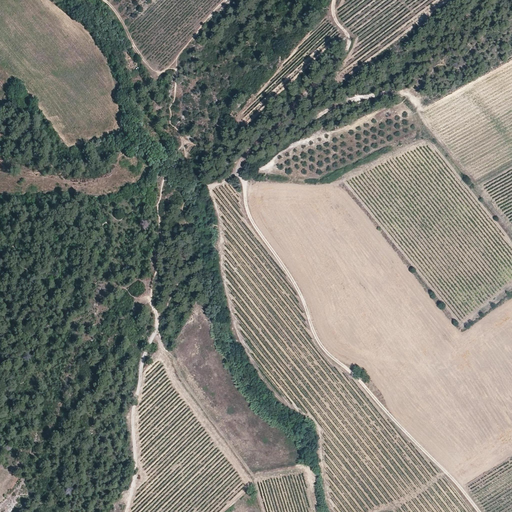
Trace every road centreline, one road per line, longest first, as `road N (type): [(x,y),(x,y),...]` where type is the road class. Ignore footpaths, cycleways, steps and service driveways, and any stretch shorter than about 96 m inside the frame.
road 1 (track): [(477,511),(323,348),(294,281),(246,207),(239,163),(348,47),(335,0)]
road 2 (track): [(126,511),(139,371),(158,319)]
road 3 (track): [(135,52),(155,74),(163,72),(229,0)]
